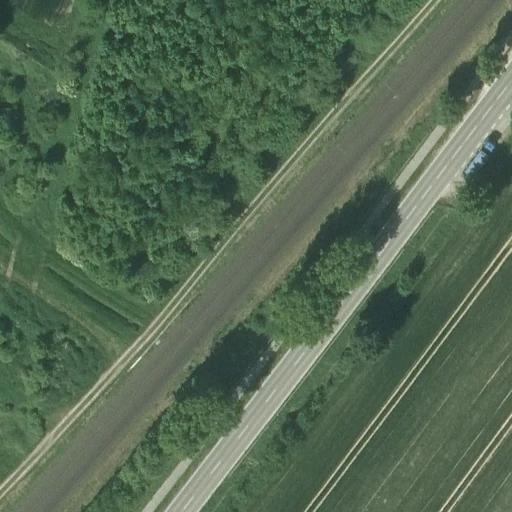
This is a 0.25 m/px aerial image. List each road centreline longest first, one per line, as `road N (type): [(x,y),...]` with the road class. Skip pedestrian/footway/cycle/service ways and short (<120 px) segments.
road 1 (track): [(0,491),(441,0)]
road 2 (secondary): [(183,511),(511,83)]
road 3 (track): [(128,357),(0,269)]
